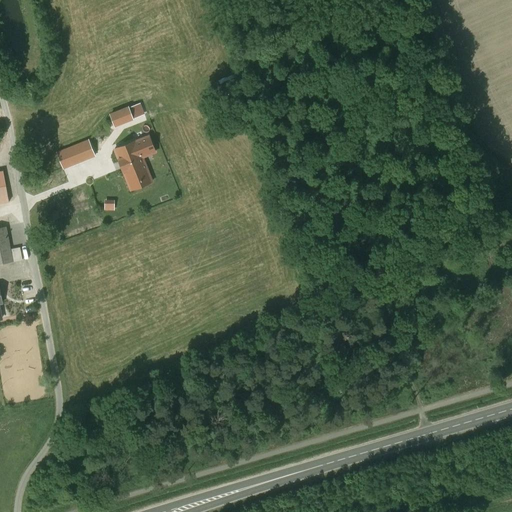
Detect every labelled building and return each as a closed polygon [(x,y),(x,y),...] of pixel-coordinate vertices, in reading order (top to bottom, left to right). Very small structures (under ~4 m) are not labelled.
[(129,108),(111,115),(115,125),(133,118),(129,108)] [(115,149),(117,156),(125,153),(129,162),(142,157),(156,152),(149,136),(136,141),(135,141),(115,149)] [(89,140),(57,153),(63,168),(95,155),(89,140)] [(125,153),(117,156),(131,190),(152,182),(142,157),(129,162),(125,153)] [(0,203),(8,202),(3,172),(0,172),(0,203)] [(108,209),(119,209),(119,199),(108,199),(108,209)] [(6,227),(0,227),(0,264),(13,262),(6,227)]
